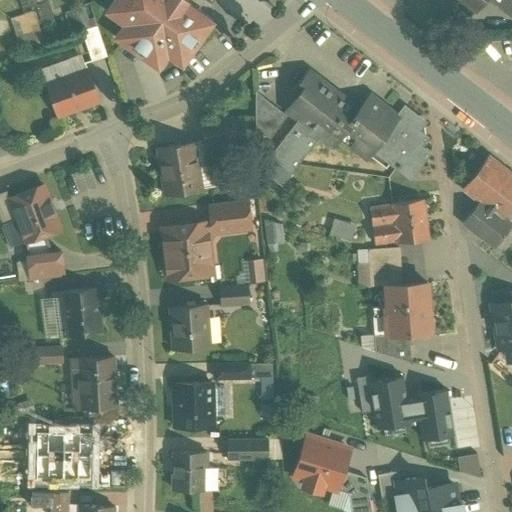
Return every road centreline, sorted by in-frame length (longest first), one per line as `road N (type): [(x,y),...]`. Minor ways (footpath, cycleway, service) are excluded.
road 1 (residential): [(117,130),(147,336),(142,511)]
road 2 (residential): [(501,511),(444,190)]
road 3 (residential): [(304,0),(193,90),(117,130)]
road 4 (tertiary): [(343,0),(511,133)]
road 5 (residential): [(117,130),(0,177)]
